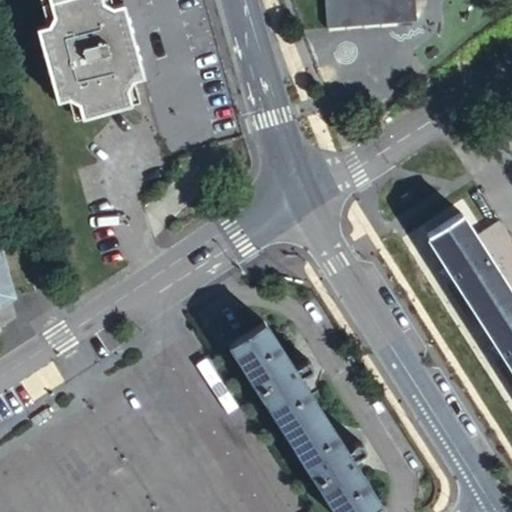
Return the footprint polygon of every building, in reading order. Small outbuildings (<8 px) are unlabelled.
[(137,105),(131,82),(144,78),(121,0),(29,0),(59,102),(66,100),(73,123),(137,105)] [(326,0),(329,28),(415,22),(413,0),(326,0)] [(511,300),(472,238),(457,215),(426,235),(511,366),(511,300)] [(511,246),(496,222),(472,238),(511,300),(511,246)] [(363,511),(378,502),(262,322),(228,344),(336,511),(363,511)]
